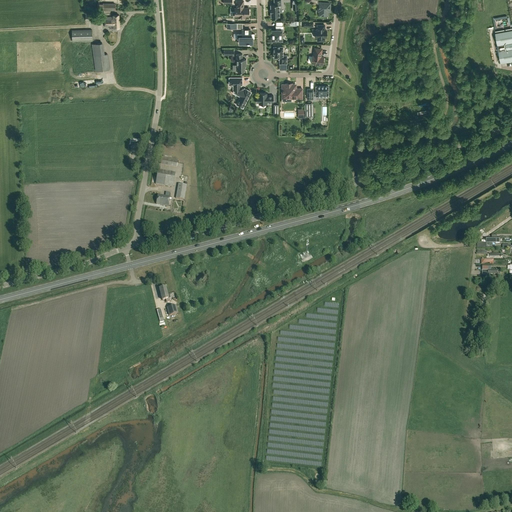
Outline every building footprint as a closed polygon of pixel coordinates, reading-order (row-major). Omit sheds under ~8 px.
[(273,0),(274,5),(270,5),(271,17),(272,17),(272,18),(277,18),(277,17),(279,17),(279,12),(279,10),(282,10),(281,5),(281,0),(273,0)] [(235,15),(238,15),(238,19),(245,19),(245,15),(249,15),(249,8),(243,8),(243,1),(237,1),(237,8),(235,8),(235,15)] [(330,3),(319,3),(319,11),(322,11),(322,15),(327,16),(327,11),(329,11),(330,3)] [(85,11),(86,21),(94,20),(94,11),(85,11)] [(109,28),(112,28),(113,28),(119,28),(119,15),(113,15),(113,16),(104,17),(104,27),(109,27),(109,28)] [(324,25),(317,25),(317,30),(315,30),(315,37),(318,37),(318,41),(324,41),(324,37),(326,37),(326,30),(324,30),(324,25)] [(272,30),(271,40),(282,40),(282,31),(283,31),(283,29),(278,29),(278,30),(272,30)] [(511,29),(496,33),(501,63),(511,61),(511,29)] [(92,30),(72,30),(72,41),(92,41),(92,30)] [(238,37),(238,38),(239,38),(239,42),(239,44),(242,44),(247,44),(249,44),(250,44),(251,44),(253,44),(253,38),(254,38),(254,34),(252,34),(252,35),(251,35),(251,30),(242,30),(242,33),(238,33),(238,37)] [(104,54),(102,43),(92,44),(96,71),(109,69),(107,54),(104,54)] [(283,55),(283,46),(274,46),(274,58),(279,58),(279,64),(287,64),(287,55),(283,55)] [(321,49),(314,48),(313,56),(312,55),(311,63),(323,65),(324,57),(321,57),(320,54),(321,49)] [(237,71),(245,71),(245,64),(246,64),(246,59),(242,59),(242,54),(236,54),(236,65),(237,65),(237,71)] [(233,85),(233,90),(235,90),(237,93),(236,94),(240,96),(236,104),(243,108),(251,92),(244,88),(244,90),(242,89),(241,86),(241,87),(241,85),(242,85),(242,77),(229,77),(229,85),(233,85)] [(283,84),(282,86),(282,98),(286,98),(286,99),(287,100),(288,101),(289,101),(290,101),(291,100),(292,99),(292,98),(302,98),(302,89),(296,89),(296,86),(294,84),(283,84)] [(313,89),(307,89),(307,99),(313,99),(313,96),(316,96),(328,96),(328,86),(316,86),(316,91),(313,91),(313,89)] [(273,102),(273,96),(266,96),(266,93),(259,93),(259,96),(256,96),(256,103),(259,103),(259,104),(266,104),(266,102),(273,102)] [(177,165),(178,160),(162,157),(161,162),(177,165)] [(156,184),(173,187),(175,173),(158,170),(156,184)] [(184,199),(186,185),(178,184),(176,198),(184,199)] [(170,197),(169,197),(170,193),(166,192),(165,196),(158,194),(156,204),(168,206),(170,197)] [(166,302),(171,301),(169,294),(167,295),(165,287),(159,289),(162,300),(165,299),(166,302)] [(169,316),(178,313),(176,305),(167,307),(169,316)]
